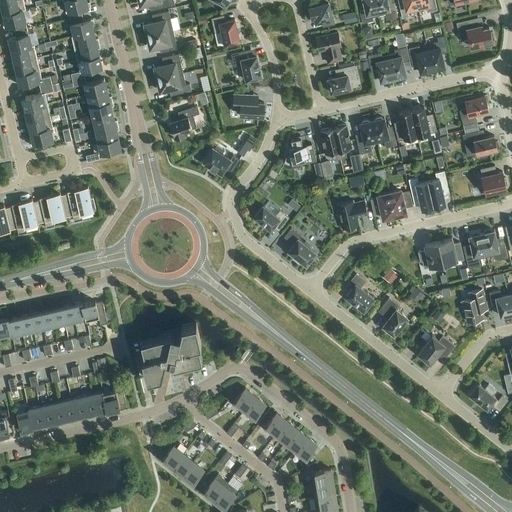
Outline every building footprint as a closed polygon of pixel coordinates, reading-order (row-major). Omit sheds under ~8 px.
[(0,7),(2,7),(3,14),(23,10),(26,9),(23,0),(9,0),(0,2),(0,7)] [(69,12),(70,18),(82,15),(81,9),(91,7),(90,1),(87,2),(86,0),(64,0),(63,0),(66,13),(69,12)] [(139,0),(140,5),(149,3),(151,11),(175,5),(173,0),(139,0)] [(379,15),(375,0),(362,0),(365,10),(359,11),(362,23),(373,20),(373,17),(379,15)] [(375,0),(379,15),(385,14),(386,19),(398,17),(395,3),(389,5),(387,0),(375,0)] [(419,10),(416,0),(404,0),(404,1),(398,2),(402,18),(409,16),(408,13),(419,10)] [(416,0),(419,10),(426,8),(427,12),(437,10),(434,0),(416,0)] [(312,7),(309,7),(312,18),(315,17),(316,22),(322,21),(323,27),(335,24),(333,18),(332,18),(328,3),(318,5),(318,3),(311,5),(312,7)] [(13,25),(14,31),(27,28),(23,10),(3,14),(5,21),(2,22),(3,27),(13,25)] [(145,24),(147,36),(173,30),(169,11),(152,14),(154,22),(145,24)] [(342,15),(345,24),(358,21),(356,12),(342,15)] [(70,18),(74,36),(93,32),(92,25),(95,24),(93,18),(84,21),(82,15),(70,18)] [(238,32),(237,28),(235,19),(225,21),(224,15),(211,18),(215,33),(221,31),(225,45),(240,41),(238,32)] [(198,18),(199,24),(207,23),(206,16),(198,18)] [(482,44),(493,42),(492,40),(494,40),(493,32),(490,32),(489,27),(482,28),(481,25),(478,26),(476,18),(456,23),(460,39),(469,37),(471,47),(475,46),(475,49),(483,47),(482,44)] [(10,43),(12,50),(31,46),(31,45),(27,28),(14,31),(16,36),(6,39),(7,44),(10,43)] [(173,30),(147,36),(150,48),(159,46),(161,52),(177,49),(173,30)] [(71,36),(74,49),(99,43),(98,38),(95,38),(93,32),(74,36),(71,36)] [(325,49),(328,63),(342,59),(338,46),(341,45),(338,32),(316,37),(319,50),(325,49)] [(403,32),(395,34),(396,40),(405,39),(403,32)] [(435,48),(428,50),(432,69),(434,69),(435,71),(443,69),(443,67),(444,67),(441,53),(447,52),(444,36),(437,37),(438,41),(434,42),(435,48)] [(74,49),(77,61),(99,56),(97,49),(100,48),(99,43),(74,49)] [(10,58),(12,63),(37,57),(34,45),(31,45),(31,46),(12,50),(13,57),(10,58)] [(432,69),(428,50),(421,51),(419,45),(408,48),(411,60),(417,59),(420,72),(422,72),(422,73),(431,72),(430,70),(432,69)] [(395,53),(388,54),(393,78),(396,77),(396,80),(404,78),(404,75),(406,75),(403,62),(410,60),(407,46),(394,49),(395,53)] [(259,68),(260,68),(259,63),(258,63),(256,55),(246,57),(245,50),(231,53),(234,66),(242,64),(246,80),(251,79),(252,81),(260,79),(259,77),(261,77),(259,68)] [(358,52),(360,59),(367,57),(366,50),(358,52)] [(393,78),(388,54),(382,56),(381,52),(368,55),(371,69),(378,67),(381,81),(383,80),(384,83),(392,81),(391,78),(393,78)] [(154,67),(157,79),(183,73),(179,53),(162,57),(163,65),(154,67)] [(71,73),(72,80),(84,77),(83,71),(102,67),(99,56),(77,61),(79,71),(71,73)] [(16,67),(17,74),(39,69),(37,57),(12,63),(13,68),(16,67)] [(328,80),(326,81),(328,87),(330,87),(331,93),(341,90),(342,93),(351,91),(350,88),(351,88),(349,80),(357,78),(354,65),(339,68),(340,76),(328,78),(328,80)] [(38,81),(40,87),(52,84),(50,76),(41,78),(39,69),(17,74),(20,86),(38,81)] [(183,73),(157,79),(160,91),(169,89),(170,95),(191,91),(190,83),(186,84),(183,73)] [(209,73),(202,75),(205,89),(212,87),(209,73)] [(85,95),(88,94),(107,89),(104,78),(86,82),(84,77),(72,80),(74,86),(82,84),(85,95)] [(23,97),(25,108),(47,103),(45,93),(53,91),(52,84),(40,87),(41,93),(23,97)] [(88,94),(90,106),(112,101),(111,96),(108,96),(107,89),(88,94)] [(198,93),(201,101),(209,98),(206,90),(198,93)] [(240,107),(240,115),(243,115),(242,117),(250,118),(250,115),(263,116),(264,102),(257,102),(258,95),(234,94),(233,107),(240,107)] [(465,98),(465,100),(467,108),(459,110),(463,125),(477,122),(475,113),(488,110),(487,103),(489,102),(487,95),(474,98),(473,96),(465,98)] [(442,98),(436,99),(438,111),(445,109),(442,98)] [(90,106),(93,118),(112,113),(111,107),(114,106),(112,101),(90,106)] [(24,116),(25,121),(50,115),(47,103),(25,108),(27,115),(24,116)] [(193,115),(199,113),(197,105),(178,111),(180,119),(170,122),(174,135),(174,134),(176,138),(185,135),(184,131),(197,127),(193,115)] [(424,106),(411,109),(417,136),(437,131),(433,116),(427,117),(426,116),(424,106)] [(417,136),(411,109),(398,112),(401,121),(401,122),(400,123),(394,124),(398,141),(417,136)] [(93,118),(96,130),(118,125),(117,120),(114,120),(112,113),(93,118)] [(29,125),(31,132),(50,128),(53,128),(50,115),(25,121),(26,126),(29,125)] [(374,120),(373,120),(377,140),(383,138),(385,148),(397,145),(394,131),(388,133),(384,118),(383,118),(380,116),(376,118),(374,120)] [(377,140),(373,120),(370,121),(367,119),(363,120),(361,123),(360,123),(362,134),(361,136),(356,137),(360,154),(372,151),(370,141),(377,140)] [(338,126),(333,127),(340,158),(346,156),(344,150),(351,148),(346,124),(345,125),(344,123),(338,125),(338,126)] [(96,130),(99,141),(99,142),(118,137),(116,131),(119,130),(118,125),(96,130)] [(340,158),(333,127),(328,129),(328,127),(321,129),(322,130),(320,130),(326,154),(333,152),(334,159),(340,158)] [(50,128),(31,132),(32,139),(29,140),(31,145),(53,140),(50,128)] [(62,129),(65,141),(72,140),(69,128),(62,129)] [(499,147),(498,141),(496,142),(494,135),(483,138),(481,130),(462,135),(466,148),(468,156),(477,154),(478,154),(479,158),(488,156),(486,152),(497,149),(497,148),(499,147)] [(283,162),(289,165),(301,162),(301,164),(316,161),(312,144),(303,146),(300,135),(290,137),(292,144),(288,145),(289,154),(287,154),(283,162)] [(99,142),(99,141),(96,142),(98,152),(86,155),(87,161),(99,158),(98,154),(120,149),(118,137),(99,142)] [(252,147),(245,142),(238,152),(243,156),(247,149),(249,151),(252,147)] [(230,159),(222,153),(224,150),(217,145),(214,148),(213,147),(203,161),(210,166),(209,166),(215,170),(215,169),(221,173),(224,169),(230,173),(240,159),(233,154),(230,159)] [(352,156),(355,169),(363,167),(360,154),(352,156)] [(416,162),(418,169),(424,167),(423,160),(416,162)] [(321,165),(324,176),(332,174),(329,161),(321,163),(321,165)] [(397,168),(397,171),(401,174),(405,173),(403,164),(397,165),(398,167),(397,168)] [(480,168),(481,173),(475,174),(478,187),(484,186),(486,193),(488,192),(489,194),(497,192),(497,191),(506,188),(505,185),(507,185),(506,178),(504,178),(502,171),(496,173),(495,165),(480,168)] [(436,179),(428,181),(434,207),(446,204),(443,194),(449,193),(444,171),(435,173),(436,179)] [(434,207),(428,181),(419,183),(417,177),(408,179),(414,201),(419,200),(422,210),(434,207)] [(75,192),(61,195),(66,217),(73,215),(74,221),(83,219),(81,213),(94,210),(93,207),(95,207),(93,197),(91,197),(88,186),(74,190),(75,192)] [(401,190),(389,193),(395,216),(402,214),(402,212),(406,211),(405,207),(413,206),(410,192),(402,194),(401,190)] [(47,198),(33,202),(38,223),(45,222),(46,227),(55,225),(53,220),(66,217),(61,195),(60,192),(59,192),(60,193),(46,196),(47,198)] [(395,216),(389,193),(378,195),(378,197),(370,199),(374,215),(382,213),(383,216),(387,215),(387,218),(395,216)] [(19,205),(5,208),(10,230),(17,228),(18,234),(27,232),(26,226),(38,223),(33,202),(32,198),(32,199),(18,202),(19,205)] [(292,199),(288,204),(292,207),(297,202),(292,199)] [(357,217),(367,214),(364,200),(354,203),(353,200),(337,204),(342,228),(344,228),(344,229),(351,228),(350,226),(358,224),(357,217)] [(0,231),(10,230),(5,208),(4,205),(4,206),(0,206),(0,231)] [(270,229),(271,230),(271,229),(275,224),(281,228),(289,218),(280,210),(276,215),(263,205),(255,216),(254,216),(255,217),(270,229)] [(294,255),(294,256),(299,261),(300,260),(306,265),(310,259),(312,261),(317,255),(315,253),(316,252),(310,247),(311,246),(305,241),(304,243),(299,238),(301,235),(291,227),(284,237),(293,244),(288,250),(294,255)] [(484,233),(482,233),(487,257),(494,255),(494,256),(497,260),(508,258),(505,243),(498,245),(494,230),(492,231),(491,229),(484,231),(484,233)] [(487,257),(482,233),(479,234),(479,232),(471,234),(472,236),(469,236),(472,250),(464,252),(468,268),(482,265),(480,258),(487,257)] [(452,238),(438,241),(443,264),(464,259),(460,242),(453,244),(452,238)] [(443,264),(438,241),(425,244),(426,250),(418,252),(420,261),(423,261),(424,268),(443,264)] [(390,268),(385,275),(393,281),(399,274),(390,268)] [(364,310),(365,309),(366,311),(372,304),(370,303),(374,298),(361,287),(366,281),(356,273),(349,283),(353,286),(346,295),(345,296),(346,297),(346,296),(363,310),(364,311),(364,310)] [(411,293),(419,299),(424,293),(416,287),(411,293)] [(451,295),(449,287),(441,289),(443,297),(451,295)] [(463,300),(463,301),(461,302),(463,310),(465,310),(468,322),(474,320),(474,323),(481,322),(481,319),(482,318),(480,310),(487,309),(482,289),(469,292),(471,298),(463,300)] [(511,313),(511,311),(508,295),(501,296),(500,290),(489,292),(492,305),(498,303),(501,316),(503,315),(503,316),(510,315),(510,314),(511,313)] [(379,309),(387,315),(388,318),(389,318),(383,325),(394,334),(398,329),(400,331),(405,324),(403,323),(407,318),(397,309),(399,306),(389,297),(379,309)] [(96,300),(83,303),(82,304),(86,318),(85,318),(85,320),(99,317),(100,324),(107,323),(102,301),(96,302),(96,300)] [(82,302),(71,304),(75,320),(85,318),(86,318),(82,304),(83,303),(82,302)] [(71,304),(61,307),(65,323),(75,320),(71,304)] [(61,307),(50,309),(54,325),(65,323),(61,307)] [(436,313),(442,317),(446,312),(440,308),(436,313)] [(50,309),(40,312),(43,328),(54,325),(50,309)] [(40,312),(29,314),(33,330),(43,328),(40,312)] [(29,314),(19,316),(22,333),(33,330),(29,314)] [(19,316),(9,319),(8,319),(11,333),(11,335),(22,333),(19,316)] [(8,319),(9,319),(8,317),(0,318),(0,335),(11,333),(8,319)] [(171,333),(141,340),(145,356),(142,356),(147,379),(161,375),(164,365),(173,367),(202,360),(199,345),(201,344),(196,322),(182,325),(180,336),(171,333)] [(423,360),(429,365),(440,350),(447,355),(455,345),(443,336),(439,340),(432,335),(418,353),(424,358),(423,360)] [(2,355),(5,367),(12,365),(9,353),(2,355)] [(97,360),(98,366),(106,365),(104,358),(97,360)] [(8,379),(11,391),(17,390),(14,378),(8,379)] [(116,390),(103,393),(106,407),(106,408),(106,409),(120,406),(120,404),(126,403),(121,381),(114,383),(116,390)] [(494,406),(499,410),(508,400),(502,395),(498,400),(495,398),(496,397),(491,393),(495,389),(489,384),(485,389),(479,384),(471,394),(470,394),(470,395),(471,395),(486,407),(486,408),(487,408),(488,407),(487,407),(491,403),(494,405),(494,406)] [(232,404),(242,412),(255,395),(245,387),(232,404)] [(103,391),(92,394),(96,410),(106,408),(106,407),(103,393),(103,391)] [(92,394),(81,396),(85,412),(96,410),(92,394)] [(255,395),(242,412),(252,420),(266,404),(255,395)] [(81,396),(71,399),(75,415),(85,412),(81,396)] [(71,399),(60,401),(64,417),(75,415),(71,399)] [(60,401),(50,403),(54,420),(64,417),(60,401)] [(50,403),(39,406),(43,422),(54,420),(50,403)] [(28,408),(29,410),(33,425),(33,424),(43,422),(39,406),(28,408)] [(204,413),(208,419),(218,412),(215,407),(204,413)] [(29,410),(17,413),(21,429),(33,426),(33,424),(33,425),(29,410)] [(263,429),(274,437),(287,420),(276,412),(263,429)] [(5,416),(0,416),(0,433),(9,432),(5,416)] [(182,426),(186,432),(196,425),(193,420),(182,426)] [(274,437),(283,444),(296,428),(287,420),(274,437)] [(226,432),(231,436),(239,427),(234,423),(226,432)] [(283,444),(293,452),(306,436),(296,428),(283,444)] [(198,435),(202,439),(206,435),(201,431),(198,435)] [(306,436),(293,452),(303,460),(317,444),(306,436)] [(208,443),(212,447),(216,442),(211,439),(208,443)] [(242,445),(247,448),(250,444),(245,440),(242,445)] [(163,458),(173,466),(183,453),(173,445),(163,458)] [(227,451),(219,461),(224,464),(232,455),(227,451)] [(257,457),(262,461),(266,456),(261,452),(257,457)] [(173,466),(183,474),(193,461),(183,453),(173,466)] [(267,465),(272,469),(276,464),(271,460),(267,465)] [(193,461),(183,474),(193,482),(204,469),(193,461)] [(235,473),(240,477),(247,467),(242,463),(235,473)] [(310,472),(312,485),(333,481),(331,468),(310,472)] [(279,475),(282,480),(287,478),(284,472),(279,475)] [(204,490),(214,498),(228,482),(217,474),(204,490)] [(287,478),(282,480),(285,486),(290,483),(287,478)] [(312,485),(314,497),(335,494),(333,481),(312,485)] [(228,482),(214,498),(225,507),(238,490),(228,482)] [(314,497),(316,510),(337,506),(335,494),(314,497)]
